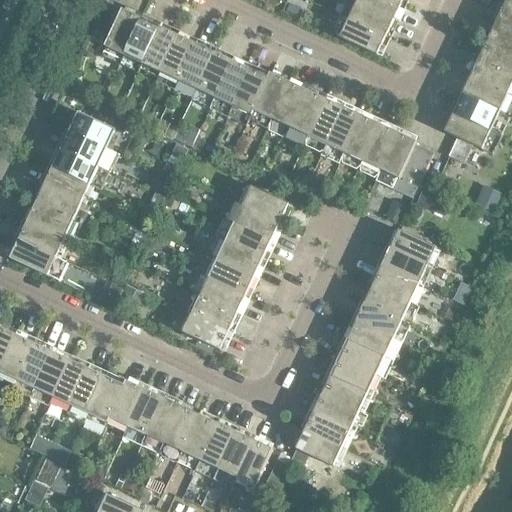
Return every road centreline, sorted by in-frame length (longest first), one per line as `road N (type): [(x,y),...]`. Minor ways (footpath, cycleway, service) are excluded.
road 1 (residential): [(0,275),(254,392),(274,386),(349,224)]
road 2 (residential): [(214,0),(400,87),(420,83),(458,0)]
road 3 (unclassified): [(0,163),(24,110),(26,74),(62,0)]
